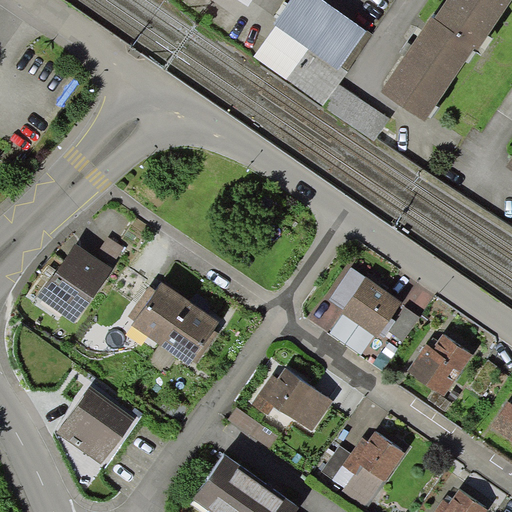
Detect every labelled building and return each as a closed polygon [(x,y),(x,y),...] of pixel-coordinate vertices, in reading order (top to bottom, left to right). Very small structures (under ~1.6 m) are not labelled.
[(373,34),(323,0),(291,0),(254,56),(324,105),(349,71),(373,34)] [(510,0),(446,0),(434,18),(431,16),(411,45),(404,55),(380,91),(424,120),(472,49),(476,51),(510,0)] [(411,45),(408,42),(400,52),(404,55),(411,45)] [(123,248),(108,237),(96,254),(112,264),(123,248)] [(113,268),(76,243),(37,296),(74,323),(113,268)] [(341,313),(343,314),(374,336),(377,338),(380,333),(390,318),(402,301),(380,286),(383,283),(369,273),(367,277),(366,276),(365,277),(351,267),(329,300),(343,309),(341,313)] [(160,345),(190,301),(161,281),(155,289),(134,320),(131,325),(160,345)] [(134,320),(155,289),(150,286),(128,316),(134,320)] [(219,321),(190,301),(160,345),(188,364),(191,360),(213,330),(219,321)] [(420,317),(404,306),(394,320),(396,321),(389,330),(390,331),(403,341),(420,317)] [(361,355),(374,336),(343,314),(329,333),(361,355)] [(394,320),(390,318),(380,333),(386,337),(390,331),(389,330),(396,321),(394,320)] [(219,334),(213,330),(191,360),(197,365),(219,334)] [(474,355),(443,334),(433,348),(427,344),(408,371),(445,397),(474,355)] [(501,370),(488,360),(470,386),(483,395),(501,370)] [(334,402),(286,368),(277,379),(271,375),(251,404),(268,416),(274,407),(313,433),(334,402)] [(136,418),(91,385),(56,433),(101,464),(136,418)] [(511,402),(508,400),(490,425),(511,440),(511,402)] [(269,448),(278,436),(236,407),(228,419),(232,421),(230,423),(256,442),(258,440),(269,448)] [(392,443),(374,431),(368,441),(362,437),(351,453),(332,480),(332,481),(344,488),(341,492),(366,510),(405,454),(392,444),(392,443)] [(332,480),(351,453),(340,445),(326,464),(322,461),(318,468),(332,480)] [(296,511),(299,508),(225,454),(192,499),(210,511),(296,511)] [(486,511),(489,509),(459,489),(454,496),(455,497),(450,504),(443,499),(434,511),(486,511)]
